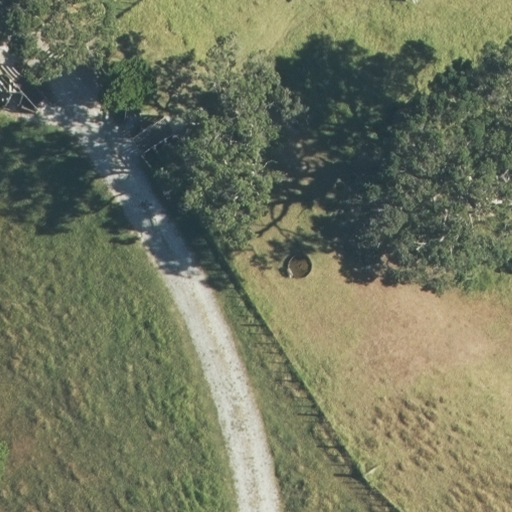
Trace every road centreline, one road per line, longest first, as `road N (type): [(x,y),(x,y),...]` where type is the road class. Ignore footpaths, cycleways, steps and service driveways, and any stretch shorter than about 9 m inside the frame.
road 1 (track): [(129,159),(266,511)]
road 2 (track): [(0,0),(129,159)]
